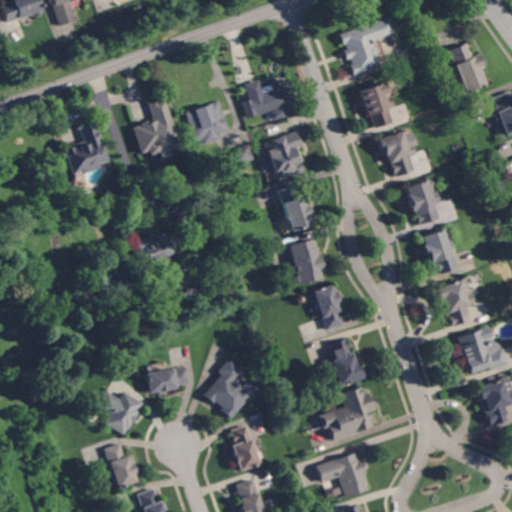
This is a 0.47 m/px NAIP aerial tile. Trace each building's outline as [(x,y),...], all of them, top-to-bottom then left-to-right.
[(31,17),(31,15),(25,18),(24,15),(3,23),(0,12),(0,5),(10,2),(9,0),(36,0),(42,13),(31,17)] [(58,25),(50,0),(71,0),(68,1),(74,20),(58,25)] [(376,56),(374,56),(378,66),(351,75),(347,65),(349,64),(348,59),(343,60),(340,50),(344,49),(342,44),(340,45),(336,34),(388,16),(393,33),(371,41),(376,56)] [(469,57),(477,54),(482,66),(478,68),(485,84),(464,93),(446,50),(463,43),(469,57)] [(383,98),(388,96),(392,107),(384,110),(389,123),(373,129),(368,115),(365,116),(356,91),(382,82),(386,93),(381,95),(383,98)] [(282,86),(285,84),(291,103),(254,116),(247,98),(271,90),(269,86),(281,83),(282,86)] [(511,104),(511,132),(504,136),(499,123),(495,124),(490,113),(495,111),(490,98),(506,91),(511,104)] [(181,148),(171,152),(171,149),(152,156),(150,151),(142,154),(133,128),(140,126),(140,124),(148,121),(149,123),(154,121),(148,103),(157,100),(158,101),(164,99),(181,148)] [(203,144),(201,139),(194,142),(184,113),(217,101),(227,131),(218,134),(220,138),(203,144)] [(102,145),(103,144),(109,159),(107,160),(108,162),(100,165),(101,169),(84,174),(83,172),(74,175),(65,150),(73,148),(72,145),(83,141),(78,128),(94,122),(102,145)] [(403,145),(409,143),(413,154),(405,156),(410,171),(394,176),(393,174),(391,175),(384,155),(380,157),(375,139),(399,131),(403,145)] [(296,147),(301,163),(298,164),(301,172),(275,182),(261,143),(293,132),(298,147),(296,147)] [(237,165),(232,150),(247,144),(252,159),(237,165)] [(431,191),(428,192),(429,193),(434,192),(438,203),(430,205),(435,219),(419,225),(418,223),(417,224),(414,216),(413,217),(411,212),(410,213),(404,196),(406,195),(403,188),(424,181),(428,180),(431,191)] [(298,197),(306,194),(316,223),(291,232),(276,191),(294,184),(298,197)] [(444,241),(449,240),(453,249),(448,251),(454,269),(438,274),(434,263),(429,264),(420,236),(440,229),(444,241)] [(175,243),(169,245),(172,254),(167,256),(168,258),(170,258),(172,263),(171,264),(173,271),(161,276),(155,261),(151,263),(145,249),(140,251),(137,243),(155,235),(156,237),(163,233),(164,236),(171,233),(175,243)] [(314,247),(315,247),(317,254),(319,262),(321,262),(323,270),(320,271),(321,279),(297,285),(297,283),(296,283),(294,277),(295,276),(288,245),(312,239),(314,247)] [(473,304),(462,308),(466,321),(451,326),(446,313),(445,314),(440,300),(436,301),(432,289),(464,278),(473,304)] [(163,307),(154,286),(167,281),(175,302),(163,307)] [(332,292),(334,292),(338,303),(336,304),(339,312),(337,313),(341,325),(324,331),(311,292),(330,285),(332,292)] [(488,352),(500,348),(506,364),(482,373),(481,370),(467,375),(457,347),(459,346),(456,337),(479,329),(488,352)] [(349,354),(350,353),(355,368),(358,367),(361,379),(331,389),(322,363),(333,359),(328,344),(345,339),(348,348),(347,348),(349,354)] [(237,389),(246,379),(256,388),(229,419),(219,410),(220,408),(214,402),(212,404),(201,394),(219,375),(215,372),(228,358),(241,370),(230,382),(237,389)] [(147,393),(145,373),(186,367),(188,384),(174,385),(175,389),(147,393)] [(488,426),(475,387),(505,376),(511,396),(511,402),(501,407),(505,420),(488,426)] [(363,394),(366,393),(371,407),(372,407),(373,410),(368,412),(371,418),(368,419),(371,427),(360,431),(360,433),(331,442),(326,425),(333,422),(329,412),(342,407),(338,394),(360,386),(363,394)] [(118,399),(122,392),(141,403),(137,409),(139,410),(135,415),(136,416),(131,425),(130,424),(127,430),(126,429),(122,436),(103,424),(104,422),(103,421),(106,417),(107,418),(109,414),(96,406),(104,391),(118,399)] [(250,442),(254,441),(258,451),(254,453),(258,463),(238,470),(230,445),(234,444),(229,430),(245,425),(250,442)] [(123,457),(126,455),(129,463),(130,463),(134,473),(132,474),(135,482),(115,488),(102,449),(118,443),(123,457)] [(356,459),(359,459),(364,474),(363,475),(366,482),(364,482),(367,490),(343,498),(336,478),(320,483),(314,466),(354,452),(356,459)] [(261,511),(238,511),(237,508),(239,507),(237,499),(238,499),(233,485),(251,479),(261,511)] [(140,511),(135,494),(152,489),(156,501),(159,502),(162,511),(140,511)]
